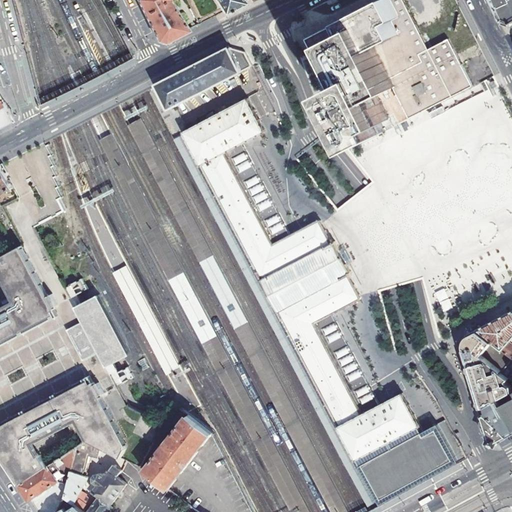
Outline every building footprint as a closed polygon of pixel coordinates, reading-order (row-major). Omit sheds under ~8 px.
[(138,0),(157,38),(165,41),(190,29),(172,0),(138,0)] [(217,0),(224,11),(243,2),(246,0),(217,0)] [(342,21),(305,40),(310,49),(331,89),(341,107),(348,120),(361,145),(396,126),(431,108),(465,90),(440,45),(430,50),(403,0),(381,0),(370,6),(342,21)] [(511,0),(496,0),(506,20),(511,22),(511,0)] [(198,65),(159,84),(171,107),(244,72),(231,48),(198,65)] [(244,51),(231,48),(244,72),(254,67),(244,51)] [(0,124),(2,123),(7,120),(13,118),(0,95),(0,124)] [(494,511),(491,505),(467,460),(446,419),(437,424),(430,428),(422,432),(419,427),(420,426),(403,393),(384,403),(379,406),(378,407),(375,401),(371,394),(371,393),(367,386),(362,377),(358,370),(358,368),(354,362),(353,360),(350,354),(349,352),(346,346),(340,336),(337,329),(336,328),(333,323),(333,321),(329,315),(334,312),(341,309),(346,306),(359,299),(359,297),(346,275),(350,273),(345,264),(342,258),(334,243),(332,245),(331,244),(325,232),(318,219),(302,227),(298,230),(287,235),(286,233),(283,226),(282,225),(278,218),(273,209),(270,202),(269,200),(266,194),(265,192),(261,186),(261,184),(257,177),(252,167),(249,161),(247,159),(244,153),(239,143),(249,138),(265,130),(248,97),(182,131),(199,164),(216,195),(223,210),(244,249),(247,254),(251,261),(255,270),(276,310),(284,326),(288,332),(291,339),(293,343),(301,357),(316,387),(337,428),(348,449),(354,461),(355,462),(357,466),(361,473),(367,484),(371,493),(379,507),(398,496),(403,493),(405,497),(410,506),(413,511),(494,511)] [(288,335),(182,135),(171,140),(262,309),(328,434),(368,507),(376,503),(288,335)] [(0,193),(12,187),(0,164),(0,193)] [(15,327),(17,330),(56,309),(55,307),(59,305),(54,294),(50,296),(23,245),(0,256),(0,265),(19,302),(0,311),(0,334),(0,335),(1,335),(2,336),(4,336),(6,336),(7,335),(7,333),(8,332),(7,331),(15,327)] [(214,255),(199,263),(231,327),(247,319),(214,255)] [(167,372),(179,366),(127,265),(114,272),(167,372)] [(183,272),(169,280),(201,344),(217,336),(183,272)] [(67,329),(83,360),(88,358),(99,352),(102,359),(106,366),(108,370),(116,386),(124,382),(129,380),(138,375),(137,374),(137,372),(134,368),(132,364),(128,355),(131,354),(130,351),(121,336),(112,318),(109,311),(100,294),(92,298),(82,303),(77,294),(88,288),(82,278),(71,283),(65,287),(73,303),(75,306),(79,314),(82,321),(67,329)] [(434,293),(444,312),(453,307),(444,288),(434,293)] [(0,334),(0,347),(60,316),(56,309),(21,328),(17,330),(15,327),(7,331),(8,332),(7,333),(7,335),(6,336),(4,336),(2,336),(1,335),(0,335),(0,334)] [(486,325),(478,329),(511,354),(511,311),(505,315),(486,325)] [(511,358),(511,354),(478,329),(468,334),(464,350),(478,396),(482,409),(487,407),(511,399),(511,377),(503,371),(511,358)] [(511,358),(503,371),(511,377),(511,399),(487,407),(489,412),(487,413),(510,437),(511,436),(511,358)] [(0,423),(0,431),(32,415),(34,418),(57,406),(55,403),(95,382),(92,375),(6,420),(0,423)] [(33,443),(76,420),(88,441),(99,447),(123,461),(127,448),(126,447),(128,446),(102,395),(106,393),(105,392),(100,382),(96,384),(95,382),(55,403),(57,406),(34,418),(32,415),(0,431),(0,454),(8,466),(13,474),(20,485),(47,468),(33,443)] [(487,413),(484,415),(485,418),(491,440),(494,442),(499,443),(510,437),(487,413)] [(163,424),(142,414),(133,432),(153,442),(163,424)] [(188,414),(144,471),(154,479),(168,490),(199,449),(211,433),(188,414)] [(88,441),(77,449),(77,452),(88,454),(97,456),(99,447),(88,441)] [(22,488),(30,500),(45,491),(59,482),(69,484),(72,469),(77,452),(77,449),(47,468),(20,485),(22,488)] [(88,454),(77,452),(72,469),(81,474),(82,468),(85,470),(88,454)] [(95,501),(87,511),(105,511),(126,485),(117,478),(121,472),(120,471),(114,466),(112,466),(104,479),(99,476),(95,476),(93,478),(94,482),(89,489),(99,495),(95,501)] [(81,474),(72,469),(69,484),(65,497),(78,507),(85,511),(87,511),(95,501),(81,490),(88,477),(81,474)]
